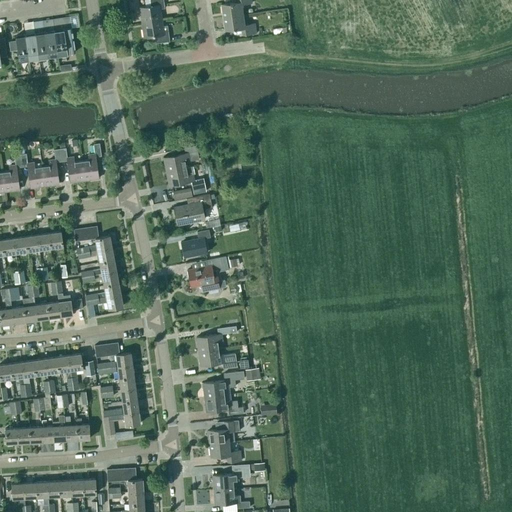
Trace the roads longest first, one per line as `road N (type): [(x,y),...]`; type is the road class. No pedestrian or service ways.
road 1 (residential): [(0,471),(176,452)]
road 2 (residential): [(0,345),(159,324)]
road 3 (unclassified): [(132,199),(103,67)]
road 4 (residential): [(0,221),(132,199)]
road 5 (unclassified): [(176,452),(159,324)]
road 6 (unclassified): [(159,324),(132,199)]
